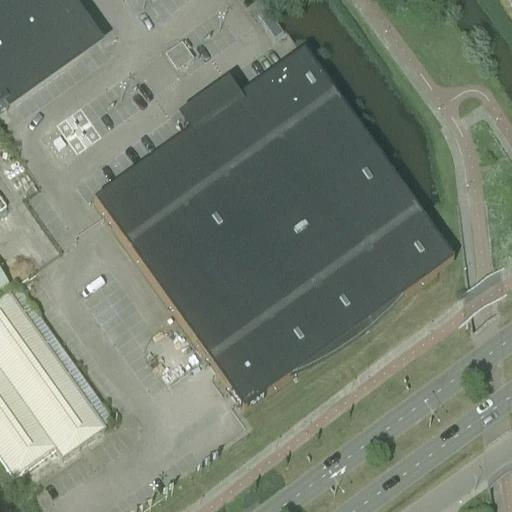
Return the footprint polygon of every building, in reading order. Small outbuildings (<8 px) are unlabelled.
[(0,0),(0,115),(7,111),(4,106),(75,56),(77,40),(48,0),(0,0)] [(270,19),(261,26),(272,41),(273,43),(282,37),(280,34),(270,19)] [(187,141),(93,208),(105,224),(204,364),(242,417),(243,417),(291,382),(302,378),(313,373),(323,367),(346,353),(367,337),(387,319),(391,314),(396,310),(400,305),(436,279),(452,268),(434,242),(422,225),(417,219),(347,120),(324,88),(302,58),(299,61),(285,71),(238,105),(233,108),(234,108),(192,139),(191,138),(187,141)] [(59,140),(53,145),(59,153),(65,149),(59,140)] [(0,298),(9,292),(0,278),(0,298)] [(7,299),(0,303),(0,466),(12,484),(54,454),(61,465),(104,434),(7,299)]
